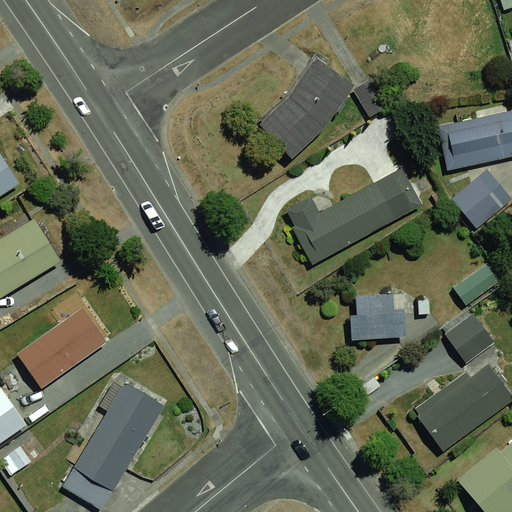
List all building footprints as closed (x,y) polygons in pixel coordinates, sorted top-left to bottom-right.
[(511,0),(489,0),(491,9),(511,2),(511,0)] [(310,46),(252,123),(295,155),(353,79),(310,46)] [(382,82),(356,97),(370,121),(396,106),(382,82)] [(511,110),(427,122),(431,158),(511,147),(511,110)] [(382,167),(274,220),(297,268),(406,215),(382,167)] [(467,170),(438,195),(462,222),(491,197),(467,170)] [(42,215),(0,236),(0,292),(65,259),(42,215)] [(474,260),(442,283),(452,295),(483,272),(474,260)] [(400,290),(338,293),(341,338),(402,335),(400,290)] [(84,308),(16,355),(39,389),(107,341),(84,308)] [(462,313),(434,333),(449,354),(477,333),(462,313)] [(482,357),(403,405),(428,446),(507,397),(482,357)] [(114,380),(54,489),(95,511),(106,511),(164,407),(114,380)] [(0,398),(0,432),(16,421),(0,398)] [(511,511),(511,429),(441,488),(460,511),(511,511)]
